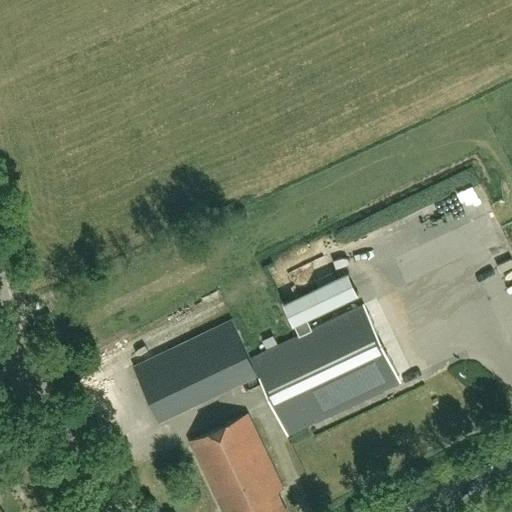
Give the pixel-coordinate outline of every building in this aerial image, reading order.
[(311,265),(306,253),(280,264),(285,277),(311,265)] [(349,272),(284,303),(299,336),(312,329),(307,319),(359,294),(349,272)] [(158,339),(219,303),(211,290),(150,326),(158,339)] [(400,381),(364,305),(312,329),(299,336),(251,358),(258,374),(287,435),(400,381)] [(134,366),(160,420),(253,376),(258,374),(251,358),(232,319),(134,366)] [(283,487),(248,413),(189,440),(223,511),(230,511),(287,511),(277,490),(283,487)]
